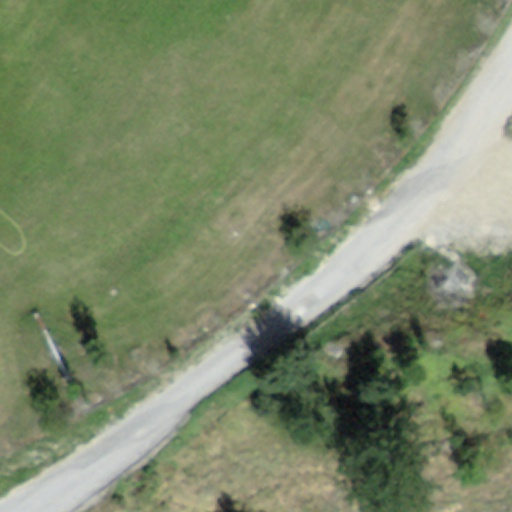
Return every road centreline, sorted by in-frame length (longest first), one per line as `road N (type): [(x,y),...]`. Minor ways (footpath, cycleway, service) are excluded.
road 1 (unclassified): [(511,68),(437,174),(374,242),(180,400),(22,511)]
road 2 (tertiary): [(415,0),(312,131),(205,239),(93,319),(0,364)]
